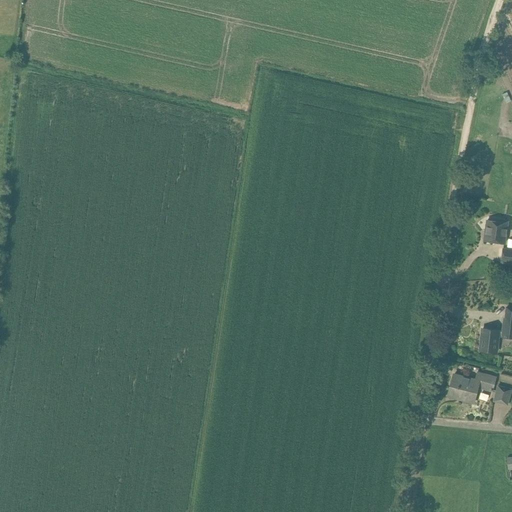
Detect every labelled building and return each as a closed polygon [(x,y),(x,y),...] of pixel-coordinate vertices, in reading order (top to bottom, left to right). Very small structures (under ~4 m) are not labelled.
[(487,221),(484,241),(505,244),(508,221),(497,220),(496,222),(487,221)] [(501,263),(511,264),(511,251),(503,250),(501,263)] [(483,329),(480,351),(490,352),(497,353),(499,337),(511,338),(511,307),(506,307),(503,331),(493,330),(483,329)] [(478,373),(476,381),(454,375),(449,393),(475,400),(478,388),(492,392),(496,378),(478,373)] [(492,402),(508,406),(511,391),(511,388),(498,385),(492,402)]
